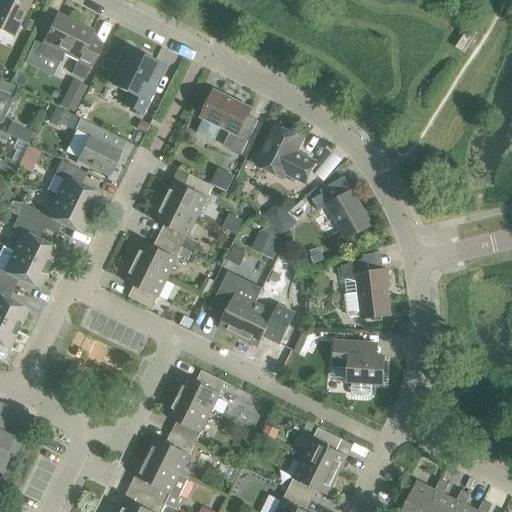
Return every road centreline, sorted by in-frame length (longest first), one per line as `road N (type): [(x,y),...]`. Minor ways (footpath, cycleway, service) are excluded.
road 1 (residential): [(418,262),(374,179),(336,135),(283,98),(94,0)]
road 2 (unclassified): [(398,430),(421,344),(418,262)]
road 3 (residential): [(175,336),(120,446),(87,429)]
road 4 (residential): [(80,288),(148,155)]
road 5 (residential): [(511,489),(398,430)]
road 6 (residential): [(16,394),(58,305),(80,288)]
